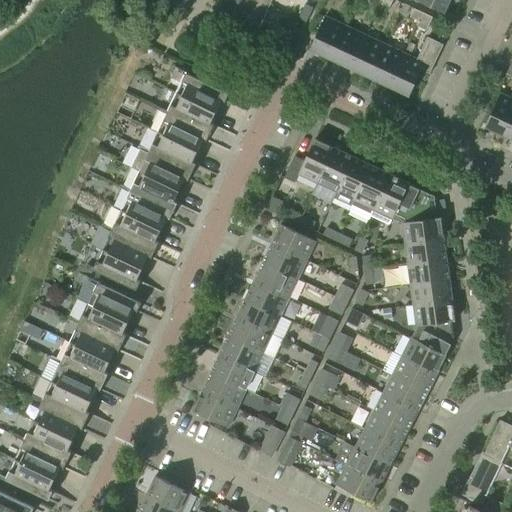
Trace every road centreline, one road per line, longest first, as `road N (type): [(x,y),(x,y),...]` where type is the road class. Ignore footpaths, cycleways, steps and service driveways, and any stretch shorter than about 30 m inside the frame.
road 1 (residential): [(124,423),(284,73)]
road 2 (residential): [(311,511),(124,423)]
road 3 (residential): [(284,73),(436,145)]
road 4 (residential): [(511,399),(466,411),(412,511)]
road 5 (residential): [(436,145),(503,0)]
road 6 (residential): [(196,0),(199,33),(284,73)]
